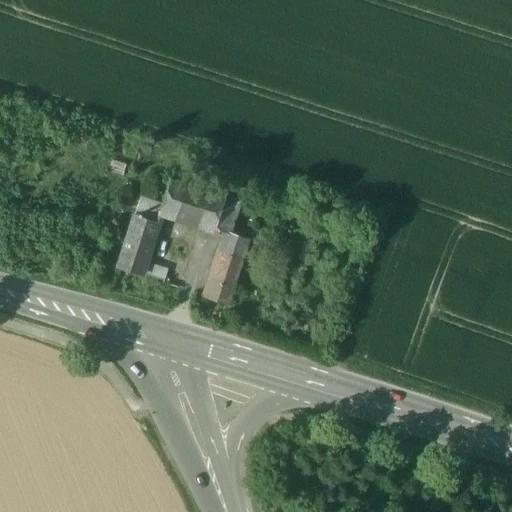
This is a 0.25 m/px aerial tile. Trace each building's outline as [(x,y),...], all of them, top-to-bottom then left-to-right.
[(224,195),(170,177),(159,210),(214,228),(224,195)] [(224,195),(214,228),(226,232),(226,230),(230,232),(240,200),(224,195)] [(134,214),(117,268),(139,275),(157,221),(151,219),(134,214)] [(230,232),(226,230),(226,232),(204,297),(227,304),(249,238),(230,232)] [(102,247),(93,244),(88,259),(97,262),(102,247)]
